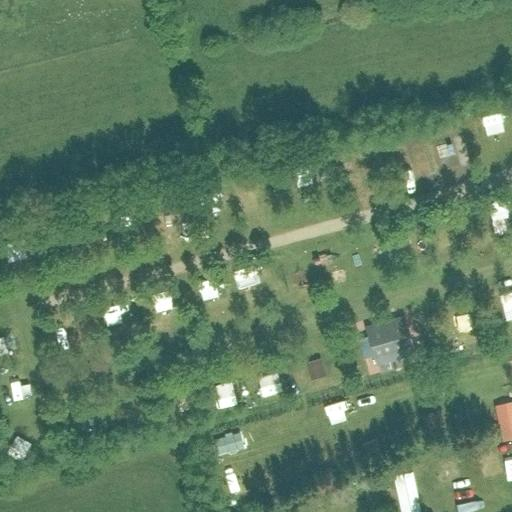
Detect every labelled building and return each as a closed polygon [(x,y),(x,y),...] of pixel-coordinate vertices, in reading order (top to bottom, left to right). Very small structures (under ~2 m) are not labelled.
[(295,159),(302,175),(317,167),(310,152),(295,159)] [(511,198),(495,200),(496,223),(511,221),(511,198)] [(456,210),(437,217),(444,236),(463,229),(456,210)] [(511,289),(494,294),(500,317),(511,314),(511,289)] [(404,316),(364,327),(376,367),(379,366),(380,373),(401,367),(399,359),(415,355),(404,316)] [(313,358),(316,374),(327,371),(324,355),(313,358)] [(511,401),(494,406),(502,442),(511,439),(511,401)] [(483,478),(505,476),(503,455),(482,456),(483,478)] [(405,499),(421,497),(417,468),(401,470),(405,499)]
